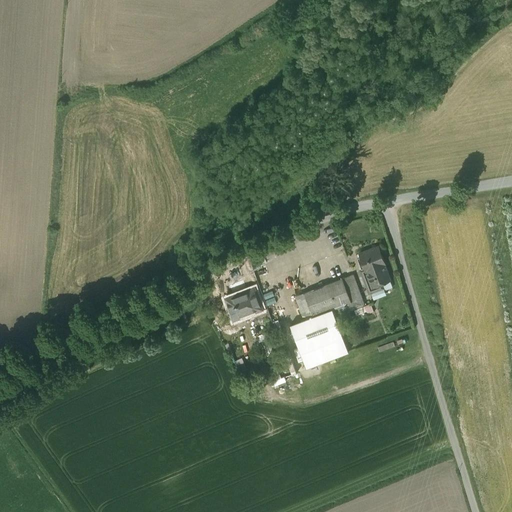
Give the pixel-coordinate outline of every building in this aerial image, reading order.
[(379,245),(360,253),(365,268),(362,270),(370,291),(382,286),(380,282),(390,279),(384,263),(386,262),(379,245)] [(354,273),(305,291),(313,315),(316,323),(336,315),(349,310),(366,304),(354,273)] [(254,288),(227,298),(234,319),(262,308),(254,288)] [(305,291),(296,295),(304,318),(313,315),(305,291)] [(349,310),(336,315),(338,321),(351,316),(349,310)] [(336,315),(316,323),(313,315),(304,318),(291,323),(307,366),(349,351),(338,321),(336,315)] [(235,361),(242,375),(248,372),(242,358),(235,361)]
